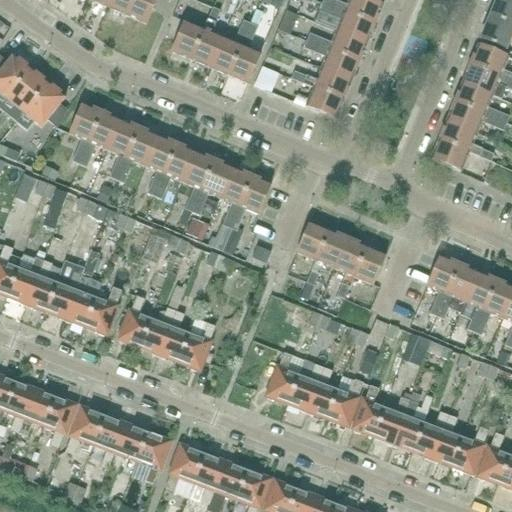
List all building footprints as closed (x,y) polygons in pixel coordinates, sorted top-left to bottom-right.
[(89,0),(89,2),(107,10),(111,0),(89,0)] [(111,0),(107,10),(145,26),(156,0),(111,0)] [(374,26),(382,7),(364,0),(350,0),(347,7),(330,0),(324,0),(322,5),(374,26)] [(511,28),(511,1),(508,0),(497,0),(489,19),(511,28)] [(366,45),(374,26),(322,5),(319,12),(341,21),(336,33),(366,45)] [(210,35),(220,13),(212,10),(203,32),(184,24),(171,54),(209,70),(222,40),(210,35)] [(248,86),(250,81),(260,56),(248,51),(263,15),(256,12),(250,26),(228,78),(248,86)] [(505,52),(511,34),(511,28),(489,19),(480,42),(505,52)] [(228,78),(250,26),(243,23),(234,45),(222,40),(209,70),(228,78)] [(359,64),(366,45),(336,33),(332,45),(309,36),(306,43),(359,64)] [(306,43),(303,50),(326,59),(321,71),(351,83),(359,64),(306,43)] [(511,75),(503,72),(508,59),(478,47),(470,66),(505,81),(511,83),(511,75)] [(0,60),(0,109),(30,72),(13,58),(7,65),(0,60)] [(511,83),(505,81),(470,66),(462,85),(492,98),(496,86),(511,92),(511,83)] [(316,83),(294,74),(291,81),(313,90),(305,109),(335,122),(351,83),(321,71),(316,83)] [(47,85),(30,72),(0,109),(0,111),(16,124),(47,85)] [(65,100),(47,85),(16,124),(26,133),(34,124),(41,129),(47,122),(53,127),(65,112),(59,107),(65,100)] [(487,110),(492,98),(462,85),(454,104),(506,126),(509,119),(487,110)] [(503,133),(506,126),(454,104),(446,123),(476,136),(481,124),(503,133)] [(79,167),(101,115),(81,107),(69,136),(81,142),(72,164),(79,167)] [(107,153),(120,123),(101,115),(79,167),(86,170),(95,148),(107,153)] [(116,183),(138,131),(120,123),(107,153),(119,158),(109,180),(116,183)] [(471,147),(476,136),(446,123),(430,161),(460,174),(468,154),(479,159),(482,152),(471,147)] [(145,169),(157,139),(138,131),(116,183),(124,186),(133,164),(145,169)] [(176,147),(158,139),(157,139),(145,169),(156,174),(147,196),(154,199),(176,147)] [(182,185),(195,155),(176,147),(154,199),(161,202),(171,180),(182,185)] [(16,164),(19,156),(8,151),(5,159),(16,164)] [(490,164),(493,156),(482,152),(479,159),(490,164)] [(191,215),(214,163),(195,155),(182,185),(194,190),(184,212),(191,215)] [(220,201),(232,171),(214,163),(191,215),(199,218),(208,196),(220,201)] [(229,231),(251,179),(232,171),(220,201),(231,206),(222,228),(229,231)] [(24,176),(20,186),(35,193),(34,195),(35,195),(30,206),(38,210),(43,199),(45,200),(50,187),(24,176)] [(258,217),(271,187),(251,179),(229,231),(236,234),(246,212),(258,217)] [(54,232),(67,195),(55,191),(43,228),(54,232)] [(84,216),(88,204),(80,200),(76,212),(84,216)] [(88,204),(84,216),(91,219),(96,207),(88,204)] [(102,223),(107,211),(96,207),(91,219),(102,223)] [(264,212),(259,228),(276,234),(282,218),(264,212)] [(122,232),(127,220),(120,217),(115,229),(122,232)] [(127,220),(122,232),(131,236),(136,224),(127,220)] [(334,271),(347,241),(309,225),(296,255),(316,263),(311,274),(318,277),(323,266),(334,271)] [(114,259),(133,263),(138,239),(120,235),(114,259)] [(155,270),(165,242),(151,237),(140,265),(155,270)] [(176,254),(181,242),(181,241),(171,238),(166,251),(176,254)] [(372,287),(385,258),(347,241),(334,271),(346,276),(341,287),(348,290),(353,279),(372,287)] [(181,242),(176,254),(183,257),(187,247),(188,245),(181,242)] [(0,295),(8,298),(18,273),(22,262),(10,257),(12,252),(3,248),(0,256),(0,295)] [(265,267),(271,254),(257,248),(252,261),(265,267)] [(85,271),(82,278),(90,282),(99,257),(91,254),(85,271)] [(215,270),(219,258),(211,255),(206,267),(215,270)] [(219,258),(215,270),(230,276),(234,264),(219,258)] [(436,319),(458,267),(439,259),(426,289),(438,294),(429,316),(436,319)] [(26,309),(43,264),(35,261),(29,277),(18,273),(8,298),(21,303),(19,306),(26,309)] [(45,283),(51,267),(43,264),(26,309),(33,311),(34,308),(47,313),(56,287),(45,283)] [(65,324),(82,278),(85,271),(65,264),(56,287),(47,313),(59,318),(58,321),(65,324)] [(464,305),(477,275),(458,267),(436,319),(443,322),(453,300),(464,305)] [(313,288),(318,277),(311,274),(306,285),(313,288)] [(474,335),(496,283),(477,275),(464,305),(476,310),(467,332),(474,335)] [(84,298),(90,282),(82,278),(65,324),(71,326),(72,323),(86,328),(95,302),(84,298)] [(502,321),(511,297),(511,289),(496,283),(474,335),(481,338),(490,316),(502,321)] [(158,359),(176,314),(186,287),(183,286),(182,290),(176,288),(161,327),(150,323),(140,349),(153,354),(152,357),(158,359)] [(344,301),(348,290),(341,287),(336,298),(344,301)] [(105,335),(121,294),(113,290),(107,307),(95,302),(86,328),(98,333),(97,336),(103,338),(105,335)] [(511,351),(511,349),(511,297),(502,321),(511,325),(511,329),(504,348),(511,351)] [(138,319),(144,302),(135,299),(119,341),(121,341),(120,345),(126,347),(128,344),(140,349),(150,323),(138,319)] [(177,334),(184,317),(176,314),(158,359),(165,362),(166,359),(179,364),(189,338),(177,334)] [(317,330),(321,318),(313,314),(308,326),(317,330)] [(321,318),(317,330),(324,333),(329,321),(321,318)] [(215,329),(207,326),(195,322),(189,338),(179,364),(192,368),(190,372),(197,374),(198,371),(199,371),(215,329)] [(393,342),(398,331),(390,327),(385,339),(393,342)] [(347,343),(355,346),(360,334),(352,331),(347,343)] [(360,334),(355,346),(363,349),(368,337),(360,334)] [(426,353),(430,343),(413,337),(409,347),(426,353)] [(430,343),(426,353),(447,363),(451,353),(430,343)] [(373,354),(368,352),(367,354),(366,354),(358,373),(370,378),(377,358),(372,356),(373,354)] [(286,375),(292,359),(283,355),(267,397),(269,398),(268,401),(274,404),(275,400),(288,405),(298,379),(286,375)] [(466,372),(471,360),(461,356),(456,369),(466,372)] [(485,380),(490,368),(482,365),(477,377),(485,380)] [(306,416),(324,371),(316,368),(313,374),(301,369),(298,379),(288,405),(301,410),(300,413),(306,416)] [(490,368),(485,380),(493,383),(498,371),(490,368)] [(325,390),(332,374),(324,371),(306,416),(313,418),(314,415),(327,420),(337,394),(325,390)] [(0,376),(0,425),(5,412),(15,387),(3,382),(4,378),(0,376)] [(347,428),(363,386),(355,383),(349,399),(337,394),(327,420),(340,425),(339,428),(345,431),(346,427),(347,428)] [(15,387),(5,412),(0,426),(0,428),(19,436),(36,391),(29,388),(28,391),(15,387)] [(372,408),(378,392),(370,388),(354,430),(355,431),(354,434),(360,436),(361,433),(374,438),(384,412),(372,408)] [(36,391),(19,436),(27,439),(33,423),(44,427),(54,401),(41,396),(42,393),(36,391)] [(412,396),(409,403),(392,449),(399,451),(400,448),(413,453),(423,427),(433,400),(425,398),(424,400),(412,396)] [(392,449),(409,403),(401,400),(395,417),(384,412),(374,438),(387,443),(386,446),(392,449)] [(54,401),(44,427),(56,432),(50,448),(58,451),(74,409),(73,409),(75,405),(68,403),(67,406),(54,401)] [(89,414),(90,411),(83,409),(82,412),(81,411),(65,453),(74,457),(80,441),(93,446),(103,420),(89,414)] [(423,427),(413,453),(426,458),(424,461),(431,463),(448,418),(440,415),(434,431),(423,427)] [(450,438),(456,421),(448,418),(431,463),(438,466),(439,463),(452,468),(462,442),(450,438)] [(120,423),(119,426),(103,420),(93,446),(107,451),(101,467),(109,470),(127,425),(120,423)] [(132,431),(133,428),(127,425),(109,470),(117,473),(123,457),(137,463),(147,437),(132,431)] [(472,475),(488,433),(480,430),(474,446),(462,442),(452,468),(465,472),(463,476),(470,478),(471,475),(472,475)] [(497,456),(503,439),(494,436),(478,477),(480,478),(479,482),(485,484),(487,481),(499,485),(509,460),(497,456)] [(163,439),(162,442),(147,437),(137,463),(151,468),(145,484),(153,487),(169,445),(168,445),(170,442),(163,439)] [(188,452),(189,449),(182,446),(181,450),(180,449),(164,491),(173,495),(179,479),(193,484),(203,458),(188,452)] [(219,461),(218,464),(203,458),(193,484),(207,489),(201,505),(209,508),(226,463),(219,461)] [(511,494),(511,461),(509,460),(499,485),(511,490),(511,494)] [(231,469),(233,466),(226,463),(209,508),(217,511),(223,495),(237,501),(247,475),(231,469)] [(24,481),(28,469),(21,465),(16,477),(24,481)] [(28,469),(24,481),(32,484),(32,482),(37,472),(28,469)] [(263,477),(262,480),(247,475),(237,501),(251,506),(248,511),(257,511),(269,483),(268,483),(269,480),(263,477)] [(283,489),(284,485),(278,483),(277,486),(275,486),(265,511),(288,511),(296,493),(283,489)] [(73,501),(77,489),(69,486),(64,498),(73,501)] [(77,489),(73,501),(80,504),(85,492),(77,489)] [(310,495),(309,498),(296,493),(288,511),(311,511),(317,498),(310,495)] [(322,503),(323,500),(317,498),(311,511),(333,511),(335,508),(322,503)]
